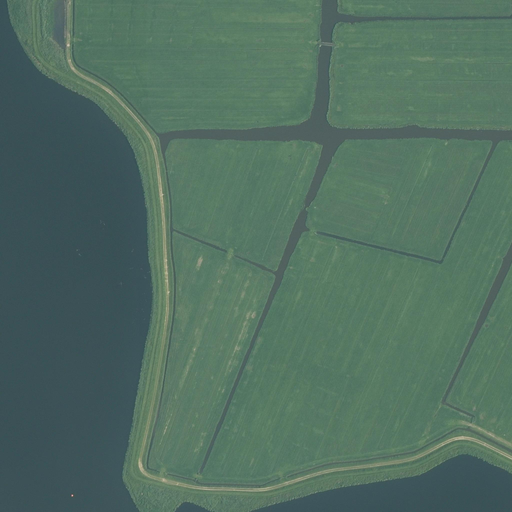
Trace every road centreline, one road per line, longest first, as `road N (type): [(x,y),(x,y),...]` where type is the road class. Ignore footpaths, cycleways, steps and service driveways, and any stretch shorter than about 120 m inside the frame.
road 1 (track): [(68,0),(69,62),(141,125),(159,178),(167,319),(143,471),(194,488),(257,491),(415,460),(458,439),(511,457)]
road 2 (track): [(335,44),(67,39)]
